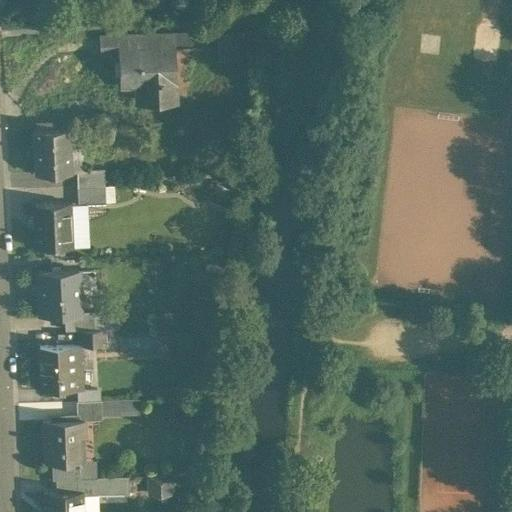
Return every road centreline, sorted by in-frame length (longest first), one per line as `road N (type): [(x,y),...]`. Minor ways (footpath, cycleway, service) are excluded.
road 1 (residential): [(0,293),(7,511)]
road 2 (track): [(308,342),(511,347)]
